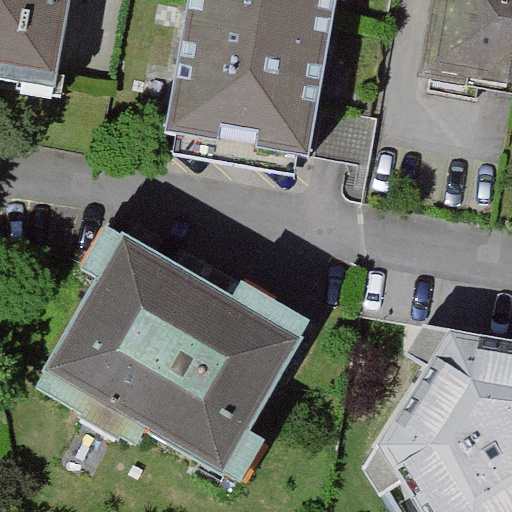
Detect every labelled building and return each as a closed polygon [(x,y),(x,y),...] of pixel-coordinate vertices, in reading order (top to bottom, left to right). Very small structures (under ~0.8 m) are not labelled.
[(78,0),(0,0),(0,87),(62,98),(78,0)] [(341,0),(193,0),(170,137),(377,171),(381,147),(385,123),(323,113),(341,0)] [(511,0),(441,0),(429,81),(511,92),(511,0)] [(308,341),(127,239),(48,378),(230,480),(308,341)] [(511,511),(511,335),(429,321),(365,464),(408,511),(511,511)]
